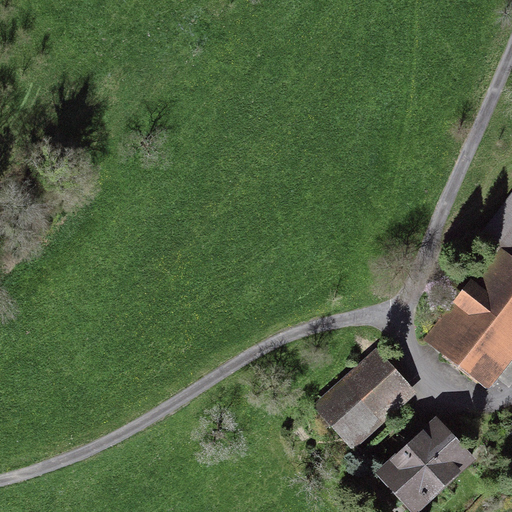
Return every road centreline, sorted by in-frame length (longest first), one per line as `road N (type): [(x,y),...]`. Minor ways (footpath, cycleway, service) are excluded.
road 1 (track): [(0,483),(125,434),(279,341),(401,319)]
road 2 (unclassified): [(511,67),(401,319),(425,368),(462,400),(511,403)]
